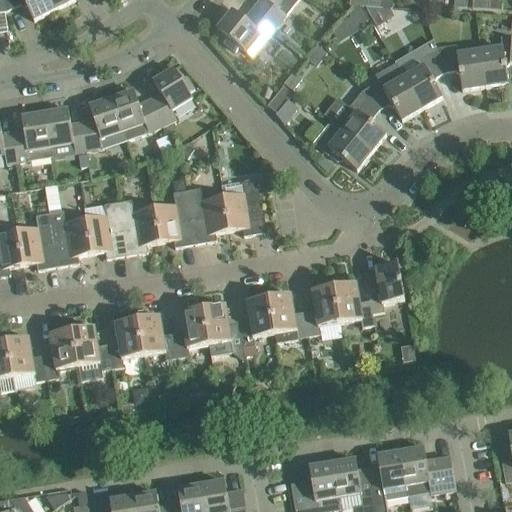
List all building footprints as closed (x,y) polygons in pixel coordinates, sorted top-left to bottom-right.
[(1,0),(6,14),(22,6),(27,8),(34,23),(55,13),(48,0),(1,0)] [(48,0),(55,13),(76,3),(74,0),(48,0)] [(256,0),(260,2),(251,13),(256,17),(275,32),(300,0),(256,0)] [(350,0),(349,7),(352,7),(359,8),(363,8),(366,8),(367,8),(380,9),(380,0),(377,0),(373,0),(350,0)] [(380,0),(380,9),(392,10),(393,1),(380,0)] [(467,9),(468,1),(458,0),(454,0),(454,8),(467,9)] [(472,10),(489,11),(489,2),(473,1),(472,10)] [(489,11),(502,12),(502,3),(489,2),(489,11)] [(367,22),(359,8),(352,7),(346,12),(350,18),(356,28),(367,22)] [(233,12),(218,31),(228,40),(224,45),(236,54),(240,49),(252,60),(275,32),(256,17),(251,13),(244,21),(233,12)] [(502,50),(480,53),(486,90),(509,86),(506,70),(510,66),(511,65),(511,40),(501,40),(502,50)] [(433,42),(395,64),(396,66),(404,80),(423,112),(443,100),(434,86),(436,80),(445,75),(436,51),(433,42)] [(457,48),(436,51),(445,75),(455,73),(460,77),(462,93),(486,90),(480,53),(458,56),(457,48)] [(379,84),(363,93),(379,113),(388,108),(394,109),(402,124),(423,112),(404,80),(396,66),(375,78),(379,84)] [(161,96),(150,101),(153,107),(164,129),(177,122),(172,113),(193,101),(189,95),(194,92),(187,80),(182,83),(174,71),(154,84),(161,96)] [(292,74),(283,84),(293,92),(301,81),(292,74)] [(274,90),(265,87),(261,98),(271,101),(274,90)] [(283,88),(267,108),(277,116),(293,96),(283,88)] [(134,93),(112,101),(123,134),(127,143),(150,135),(164,129),(153,107),(150,101),(139,106),(134,93)] [(350,109),(336,127),(343,132),(372,155),(387,137),(373,127),(373,121),(379,113),(363,93),(350,109)] [(94,122),(82,124),(83,130),(87,154),(104,151),(127,143),(123,134),(112,101),(90,109),(94,122)] [(69,112),(45,116),(51,150),(53,160),(53,161),(76,157),(76,156),(87,154),(83,130),(82,124),(71,126),(69,112)] [(24,133),(13,135),(14,142),(18,166),(30,164),(53,160),(51,150),(45,116),(22,120),(24,133)] [(0,123),(0,158),(5,158),(7,168),(18,166),(14,142),(13,135),(2,137),(0,123)] [(331,123),(314,145),(318,149),(338,164),(344,163),(357,174),(372,155),(343,132),(336,127),(331,123)] [(189,148),(181,151),(182,159),(188,162),(194,151),(189,148)] [(81,171),(90,169),(88,157),(79,159),(81,171)] [(272,172),(261,180),(264,185),(268,192),(280,185),(276,178),(272,172)] [(185,181),(173,183),(175,195),(187,193),(187,191),(185,181)] [(221,188),(223,200),(229,234),(243,232),(244,239),(265,236),(261,209),(256,182),(221,188)] [(216,237),(229,234),(223,200),(203,203),(201,191),(187,193),(196,247),(217,244),(216,237)] [(175,251),(196,247),(187,193),(173,196),(175,208),(155,211),(161,246),(174,244),(175,251)] [(132,203),(119,205),(128,259),(148,255),(147,248),(161,246),(155,211),(134,214),(132,203)] [(106,262),(128,259),(119,205),(105,207),(107,219),(86,222),(92,257),(105,255),(106,262)] [(78,259),(92,257),(86,222),(66,226),(64,214),(50,216),(59,270),(80,267),(78,259)] [(59,270),(50,216),(36,219),(38,231),(17,234),(23,269),(37,266),(38,274),(59,270)] [(10,271),(23,269),(17,234),(0,236),(0,279),(11,278),(10,271)] [(369,292),(368,292),(370,303),(373,317),(385,315),(383,307),(405,303),(399,267),(376,271),(379,290),(369,292)] [(357,286),(334,290),(340,326),(361,322),(362,330),(375,328),(373,317),(370,303),(360,305),(357,286)] [(315,313),(305,314),(309,339),(321,337),(320,329),(340,326),(334,290),(312,293),(315,313)] [(272,300),(269,300),(275,337),(276,345),(309,339),(305,314),(294,316),(291,297),(286,297),(286,294),(271,296),(272,300)] [(250,323),(240,325),(244,350),(255,348),(254,340),(275,337),(269,300),(247,304),(250,323)] [(207,311),(204,311),(210,348),(230,344),(232,352),(232,355),(241,362),(246,361),(244,350),(240,325),(229,327),(226,308),(221,308),(220,305),(206,307),(207,311)] [(184,334),(174,336),(178,361),(190,359),(189,351),(210,348),(204,311),(201,312),(200,308),(185,310),(186,314),(181,315),(184,334)] [(141,322),(138,322),(144,358),(165,355),(166,363),(178,361),(174,336),(163,338),(160,319),(156,319),(155,315),(140,318),(141,322)] [(119,345),(109,347),(113,372),(125,370),(123,362),(144,358),(138,322),(116,326),(119,345)] [(75,333),(73,333),(79,369),(81,385),(104,381),(102,373),(113,372),(109,347),(98,349),(95,330),(90,330),(90,326),(75,329),(75,333)] [(54,356),(43,358),(47,383),(59,381),(58,373),(79,369),(73,333),(70,334),(69,330),(54,332),(55,336),(50,337),(54,356)] [(10,344),(7,344),(13,380),(15,392),(37,389),(36,385),(47,383),(43,358),(33,360),(29,340),(25,341),(24,337),(9,340),(10,344)] [(0,394),(15,392),(13,380),(7,344),(0,345),(0,394)] [(363,360),(347,362),(349,376),(366,373),(363,360)] [(49,403),(39,404),(40,419),(50,418),(49,403)] [(511,435),(509,436),(511,456),(511,459),(501,461),(505,485),(511,484),(511,435)] [(370,472),(369,472),(375,507),(375,511),(388,511),(386,502),(408,498),(407,489),(401,454),(399,455),(398,450),(382,452),(383,457),(378,458),(380,470),(381,478),(371,480),(370,472)] [(424,450),(401,454),(407,489),(408,498),(408,499),(431,496),(431,498),(456,493),(451,460),(427,464),(424,450)] [(356,462),(333,466),(338,500),(361,496),(363,509),(363,511),(375,511),(375,507),(369,472),(358,474),(356,462)] [(312,485),(291,489),(295,511),(340,511),(338,500),(333,466),(310,470),(312,485)] [(225,483),(202,487),(205,511),(246,511),(243,493),(227,496),(225,483)] [(181,505),(170,507),(170,511),(205,511),(202,487),(178,491),(181,505)] [(157,495),(134,499),(135,511),(159,511),(159,509),(157,495)] [(62,497),(46,500),(54,511),(55,511),(71,502),(67,497),(62,497)] [(135,511),(134,499),(110,503),(111,511),(135,511)] [(20,501),(0,503),(0,511),(32,511),(25,500),(20,501)]
